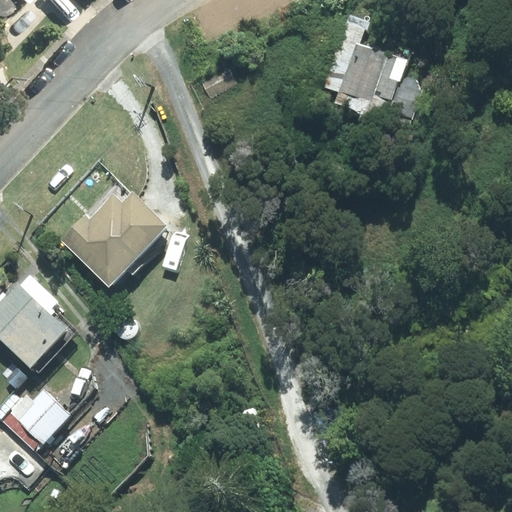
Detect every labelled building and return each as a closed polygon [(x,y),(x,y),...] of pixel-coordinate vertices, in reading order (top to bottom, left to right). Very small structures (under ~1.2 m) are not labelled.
[(400,121),(417,127),(424,106),(437,110),(446,81),(411,69),(413,64),(363,47),(372,19),(343,10),(317,89),(341,96),(337,109),(365,118),(363,125),(389,134),(398,108),(403,109),(400,121)] [(120,161),(119,176),(134,178),(135,162),(120,161)] [(115,288),(160,241),(159,240),(177,221),(143,188),(125,207),(128,210),(82,256),(115,288)] [(0,338),(36,372),(72,334),(61,324),(65,319),(57,312),(64,305),(34,278),(25,288),(22,285),(0,309),(0,338)] [(29,379),(20,370),(9,381),(18,390),(29,379)] [(77,419),(47,391),(36,402),(30,396),(15,411),(7,403),(0,410),(0,415),(7,422),(6,423),(38,452),(45,445),(49,449),(55,441),(62,448),(77,433),(70,426),(77,419)] [(260,426),(256,410),(242,414),(247,429),(260,426)] [(44,511),(48,511),(58,502),(49,491),(36,503),(44,511)]
